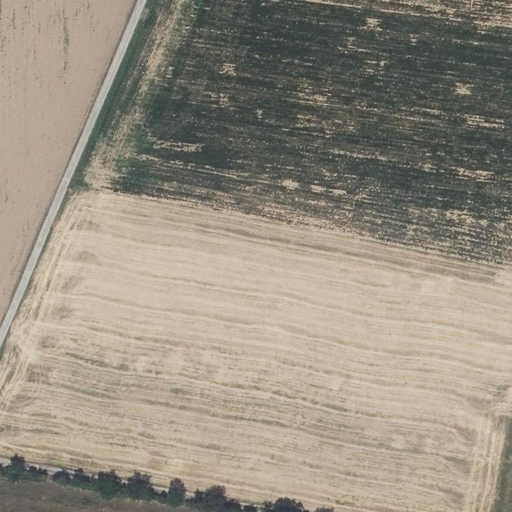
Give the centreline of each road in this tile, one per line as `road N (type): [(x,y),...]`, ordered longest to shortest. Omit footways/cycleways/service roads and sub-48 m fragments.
road 1 (track): [(141,0),(0,335)]
road 2 (track): [(270,511),(0,458)]
